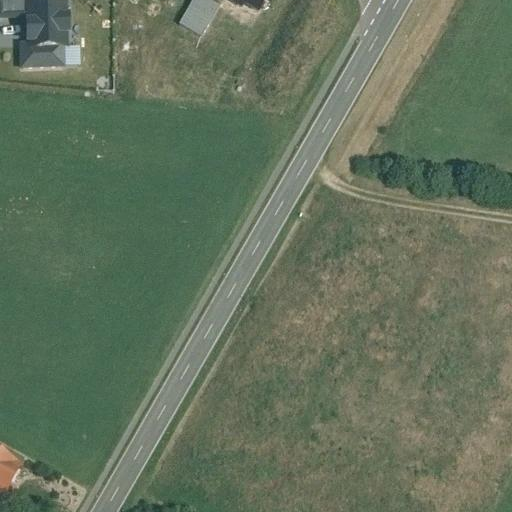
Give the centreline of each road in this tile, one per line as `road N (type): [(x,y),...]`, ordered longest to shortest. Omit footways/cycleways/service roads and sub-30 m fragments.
road 1 (secondary): [(104,511),(399,0)]
road 2 (track): [(308,156),(338,188),(511,216)]
